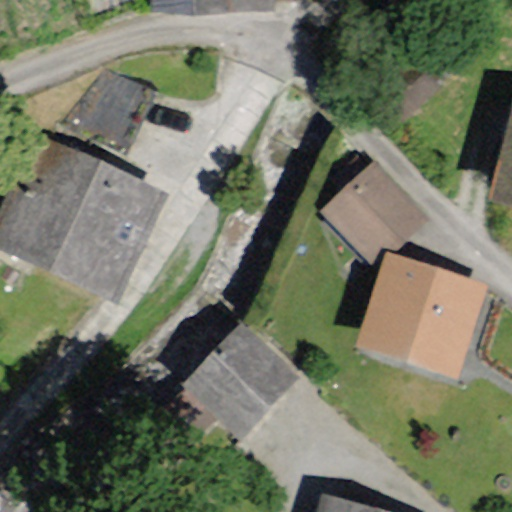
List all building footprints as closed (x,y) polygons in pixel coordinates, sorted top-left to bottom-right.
[(268,10),(267,0),(143,0),(145,17),(268,10)] [(103,68),(80,121),(106,132),(121,98),(137,105),(145,86),(103,68)] [(511,208),(511,108),(508,108),(481,199),(511,208)] [(0,252),(99,302),(150,200),(22,136),(0,179),(0,252)] [(363,260),(414,213),(367,163),(316,210),(363,260)] [(450,381),(477,289),(378,260),(351,351),(450,381)] [(244,433),(296,370),(243,327),(191,390),(244,433)] [(362,511),(317,499),(313,511),(362,511)]
